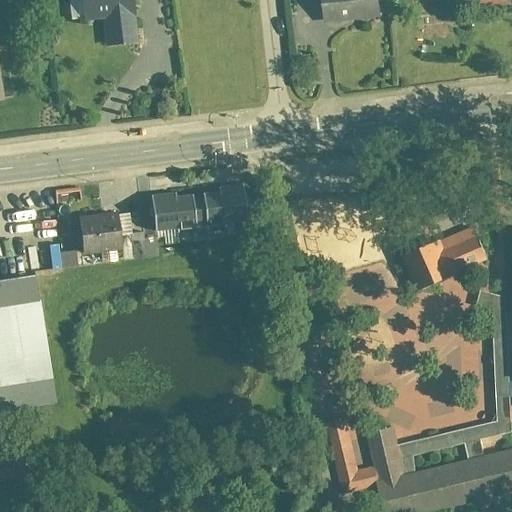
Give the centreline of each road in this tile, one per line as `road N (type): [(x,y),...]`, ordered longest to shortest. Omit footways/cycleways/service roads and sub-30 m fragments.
road 1 (tertiary): [(0,172),(281,135)]
road 2 (tertiary): [(281,135),(511,101)]
road 3 (residential): [(261,0),(281,135)]
